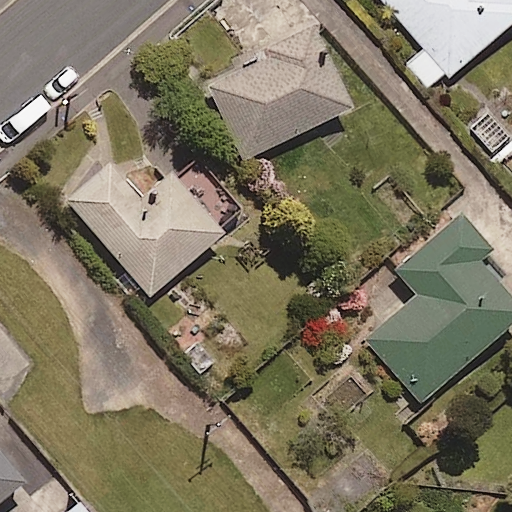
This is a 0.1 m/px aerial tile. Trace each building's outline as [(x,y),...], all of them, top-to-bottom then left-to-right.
[(511,0),(383,0),(423,43),(409,56),(433,83),(511,9),(511,0)] [(341,102),(299,26),(200,81),(242,156),(341,102)] [(137,190),(107,156),(61,196),(143,292),(238,211),(196,162),(175,180),(164,167),(137,190)] [(479,240),(449,207),(387,265),(411,291),(361,338),(416,398),(511,309),(511,302),(466,253),(479,240)] [(371,387),(346,365),(321,393),(346,415),(371,387)] [(0,493),(24,473),(0,443),(0,493)] [(92,511),(80,496),(59,511),(92,511)]
